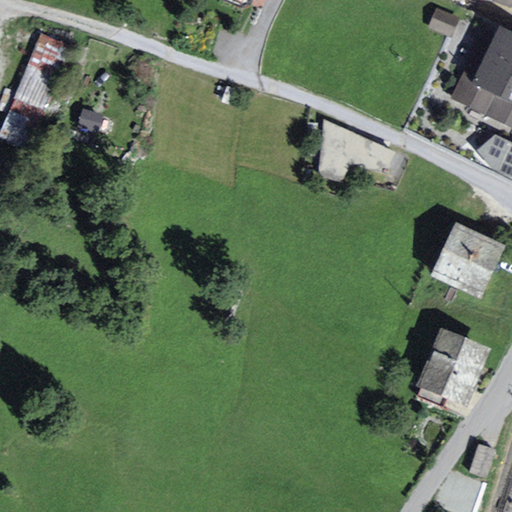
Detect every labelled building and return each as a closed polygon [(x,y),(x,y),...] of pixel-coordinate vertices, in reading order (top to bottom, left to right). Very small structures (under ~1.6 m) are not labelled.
[(458,15),(435,8),(429,29),(451,36),(458,15)] [(44,105),(70,39),(42,28),(16,94),(44,105)] [(511,128),(511,43),(486,31),(453,101),(511,128)] [(21,140),(31,116),(12,108),(2,132),(21,140)] [(384,181),(317,159),(307,189),(374,211),(384,181)] [(447,225),(422,275),(481,304),(506,253),(447,225)] [(489,355),(434,333),(408,397),(462,419),(489,355)]
